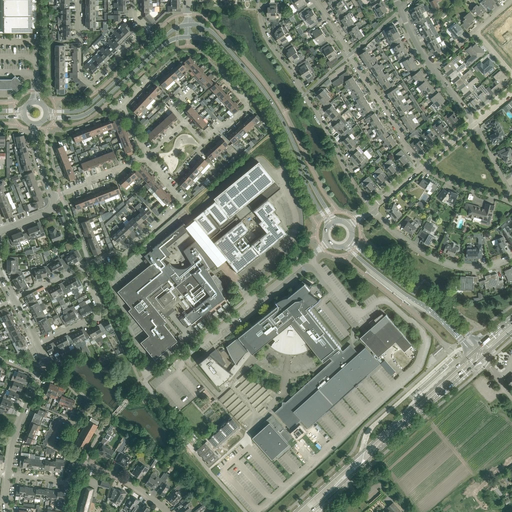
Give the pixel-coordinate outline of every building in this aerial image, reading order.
[(0,0),(0,32),(32,33),(32,28),(35,28),(35,25),(37,22),(36,21),(36,4),(36,0),(0,0)] [(304,4),(303,3),(305,1),(305,0),(298,0),(295,2),(293,4),(295,6),(297,9),(298,11),(302,8),(301,6),(304,4)] [(336,11),(347,3),(344,0),(342,0),(341,1),(340,0),(339,0),(330,6),(332,9),(334,7),(336,11)] [(388,11),(384,5),(385,4),(382,0),(378,0),(375,2),(369,5),(371,9),(375,7),(376,9),(381,16),(385,14),(384,13),(388,11)] [(440,0),(433,0),(430,2),(434,11),(439,8),(437,3),(439,1),(439,2),(440,0)] [(483,0),(480,3),(485,10),(487,8),(488,10),(490,8),(492,9),(494,7),(493,5),(495,3),(492,0),(483,0)] [(277,12),(277,9),(279,9),(279,2),(270,2),(270,7),(268,7),(268,8),(267,8),(267,12),(277,12)] [(171,6),(168,6),(168,7),(168,12),(169,12),(174,12),(174,9),(180,8),(180,3),(171,3),(171,6)] [(347,10),(350,8),(347,3),(336,11),(338,14),(336,15),(338,18),(343,15),(344,14),(343,13),(347,10)] [(416,7),(411,10),(412,12),(411,13),(413,18),(426,11),(424,7),(424,6),(423,3),(420,5),(419,3),(415,5),(416,7)] [(486,12),(482,8),(480,5),(478,6),(477,4),(473,8),(474,8),(472,10),(477,16),(479,14),(481,16),(486,12)] [(114,14),(120,14),(120,11),(126,11),(126,5),(114,5),(114,8),(117,8),(117,11),(114,11),(114,14)] [(69,6),(60,6),(60,14),(69,14),(70,14),(70,11),(69,11),(69,9),(69,6)] [(143,17),(149,15),(149,9),(152,9),(152,6),(141,7),(141,12),(143,12),(143,17)] [(305,20),(315,14),(312,10),(310,11),(309,10),(306,12),(304,9),(299,13),(304,21),(305,20)] [(416,23),(417,22),(418,25),(430,19),(429,16),(428,16),(426,11),(413,18),(416,23)] [(277,12),(267,12),(267,17),(270,17),(270,22),(276,22),(279,22),(279,19),(278,19),(276,19),(276,15),(277,15),(277,12)] [(474,18),(471,14),(469,12),(464,17),(465,19),(463,21),(464,22),(462,24),(463,25),(466,29),(470,25),(471,25),(474,22),(472,20),(474,18)] [(343,23),(351,18),(354,16),(352,13),(350,13),(344,16),(343,15),(338,18),(337,19),(339,21),(341,20),(343,23)] [(59,20),(58,21),(58,23),(70,23),(70,20),(69,20),(69,17),(70,17),(70,14),(69,14),(60,14),(60,20),(59,20)] [(317,24),(315,20),(317,18),(316,17),(317,17),(315,14),(305,20),(304,21),(307,26),(308,26),(309,26),(310,28),(317,24)] [(345,27),(343,28),(345,31),(354,24),(354,23),(351,18),(343,23),(345,27)] [(430,19),(418,25),(420,27),(419,28),(421,33),(430,28),(428,23),(432,21),(430,19)] [(86,22),(85,22),(85,25),(86,25),(86,27),(90,27),(90,30),(95,30),(96,30),(96,22),(86,22)] [(132,34),(127,28),(129,26),(124,22),(120,26),(122,28),(120,30),(127,37),(128,38),(132,34)] [(280,22),(271,26),(275,32),(275,33),(275,34),(275,33),(276,34),(275,35),(276,36),(275,36),(277,39),(285,34),(289,32),(285,26),(283,27),(282,25),(281,25),(280,22)] [(58,24),(57,24),(58,25),(58,27),(58,28),(59,29),(60,31),(69,31),(70,31),(70,28),(69,28),(69,26),(70,26),(70,23),(58,23),(58,24)] [(462,29),(459,25),(457,23),(451,28),(452,29),(450,31),(453,35),(452,35),(455,38),(458,36),(462,33),(460,31),(462,29)] [(354,24),(345,31),(347,34),(349,32),(351,35),(359,30),(356,26),(355,26),(354,24)] [(386,38),(398,32),(394,24),(385,29),(383,31),(386,38)] [(495,32),(493,34),(502,44),(506,41),(501,36),(508,29),(511,34),(511,33),(504,25),(500,28),(499,26),(498,26),(496,29),(495,29),(494,30),(495,32)] [(315,38),(323,33),(321,28),(319,30),(316,26),(309,30),(309,31),(308,32),(312,37),(314,36),(315,38)] [(424,38),(425,37),(426,40),(438,34),(434,26),(430,28),(421,33),(424,38)] [(116,30),(114,32),(124,42),(127,39),(126,38),(127,37),(120,30),(118,28),(116,30)] [(113,33),(111,35),(113,38),(119,44),(120,45),(124,42),(114,32),(113,30),(111,31),(113,33)] [(353,43),(363,36),(359,30),(351,35),(353,39),(351,40),(353,43)] [(60,31),(58,31),(58,40),(62,39),(70,39),(71,39),(71,36),(69,36),(69,34),(70,34),(70,31),(69,31),(60,31)] [(391,46),(400,40),(399,38),(400,37),(398,32),(386,38),(391,46)] [(319,44),(321,46),(323,44),(321,42),(324,40),(323,39),(325,37),(325,36),(326,36),(323,33),(315,38),(319,44)] [(284,46),(288,43),(290,43),(288,40),(286,37),(287,37),(285,34),(277,39),(280,44),(282,42),(284,46)] [(440,42),(442,41),(438,34),(426,40),(428,42),(426,43),(429,48),(438,43),(440,42)] [(121,46),(119,44),(113,38),(111,40),(109,41),(117,50),(121,46)] [(395,53),(404,48),(400,40),(391,46),(392,48),(393,48),(395,53)] [(113,54),(117,50),(109,41),(107,43),(105,45),(107,47),(113,54)] [(438,43),(429,48),(432,53),(433,52),(434,55),(438,53),(446,49),(445,46),(443,47),(440,42),(438,43)] [(330,47),(329,45),(330,45),(328,43),(319,49),(321,51),(324,49),(326,52),(325,53),(327,55),(335,50),(332,46),(330,47)] [(470,65),(479,57),(483,54),(479,49),(480,48),(476,43),(472,47),(471,45),(468,49),(472,53),(470,55),(472,57),(467,61),(470,65)] [(289,57),(297,52),(293,46),(291,44),(286,47),(289,51),(287,53),(287,54),(289,57)] [(368,52),(371,50),(370,48),(369,49),(367,46),(362,49),(364,52),(360,55),(363,59),(370,55),(368,52)] [(113,54),(107,47),(105,50),(103,47),(101,49),(109,58),(113,54)] [(403,58),(408,55),(404,48),(395,53),(397,55),(396,55),(399,60),(403,58)] [(99,50),(97,52),(97,53),(99,55),(106,61),(109,58),(101,49),(99,51),(99,50)] [(336,53),(337,53),(335,50),(327,55),(330,60),(326,62),(330,67),(338,59),(336,57),(335,56),(337,54),(336,53)] [(300,54),(299,54),(297,52),(289,57),(291,61),(293,60),(296,64),(300,61),(304,59),(301,54),(300,54)] [(106,61),(99,55),(97,57),(95,55),(93,56),(102,65),(106,61)] [(366,64),(376,57),(374,55),(371,57),(370,55),(363,59),(366,64)] [(403,62),(400,63),(402,68),(405,66),(414,62),(411,57),(410,58),(408,55),(403,58),(404,61),(403,62)] [(454,65),(461,59),(458,55),(443,68),(446,71),(447,70),(448,71),(450,70),(452,73),(457,69),(454,65)] [(102,65),(93,56),(92,58),(94,60),(92,62),(98,69),(102,65)] [(184,62),(183,63),(185,66),(184,67),(186,68),(193,61),(190,57),(184,62)] [(378,62),(377,59),(376,57),(366,64),(369,69),(370,68),(378,62)] [(495,65),(490,59),(483,65),(481,62),(476,66),(484,75),(488,71),(490,74),(495,69),(493,67),(495,65)] [(301,75),(309,69),(306,64),(308,62),(306,60),(299,65),(301,69),(299,70),(300,71),(299,71),(301,75)] [(193,61),(186,68),(187,69),(188,70),(189,69),(192,71),(197,66),(193,61)] [(381,64),(380,61),(378,62),(370,68),(373,72),(383,66),(381,64)] [(98,69),(92,62),(89,65),(87,62),(83,66),(88,71),(90,69),(94,73),(98,69)] [(414,72),(418,69),(414,62),(405,66),(408,71),(411,70),(413,72),(414,72)] [(457,80),(463,76),(460,72),(466,67),(467,69),(469,68),(464,62),(457,69),(452,73),(449,75),(452,79),(453,77),(454,79),(456,78),(457,80)] [(181,63),(177,67),(182,72),(184,71),(185,73),(183,74),(184,75),(185,77),(190,73),(188,71),(188,70),(187,69),(186,68),(184,67),(185,66),(183,63),(182,64),(181,63)] [(195,75),(205,67),(203,65),(200,68),(197,66),(192,71),(195,75)] [(376,77),(383,72),(381,69),(384,68),(383,66),(373,72),(376,77)] [(183,74),(182,72),(177,67),(174,69),(173,68),(171,70),(177,76),(180,79),(184,75),(183,74)] [(193,77),(197,81),(205,74),(203,72),(206,69),(205,67),(195,75),(193,77)] [(311,72),(309,69),(301,75),(304,79),(306,78),(309,82),(314,78),(312,76),(312,75),(311,72)] [(173,80),(177,76),(171,70),(170,71),(171,72),(168,74),(173,80)] [(419,82),(424,78),(422,76),(424,74),(420,70),(413,76),(416,81),(417,80),(419,82)] [(463,87),(469,83),(466,79),(473,73),(470,70),(463,76),(457,80),(455,82),(458,86),(459,85),(460,86),(461,85),(463,87)] [(491,90),(491,91),(495,94),(506,85),(504,83),(505,82),(506,81),(507,80),(508,79),(500,70),(497,74),(493,77),(496,80),(495,80),(496,81),(497,80),(499,83),(491,90)] [(379,81),(389,75),(387,73),(385,74),(383,72),(376,77),(379,81)] [(169,84),(173,80),(168,74),(166,77),(165,76),(163,77),(169,84)] [(197,81),(197,82),(200,86),(201,86),(212,75),(211,74),(207,77),(205,74),(197,81)] [(207,88),(213,83),(210,80),(214,77),(212,75),(201,86),(205,90),(207,88)] [(392,79),(390,77),(389,75),(379,81),(382,86),(389,81),(392,79)] [(345,88),(356,81),(352,76),(348,79),(345,81),(347,84),(344,86),(345,88)] [(11,81),(7,84),(11,88),(19,81),(17,78),(15,77),(11,81)] [(165,88),(169,84),(163,77),(161,79),(162,80),(159,82),(165,88)] [(469,95),(470,94),(474,90),(476,89),(477,88),(474,85),(479,81),(476,77),(469,83),(463,87),(461,90),(463,93),(465,92),(466,93),(467,92),(469,95)] [(422,91),(429,85),(424,78),(419,82),(416,85),(418,87),(422,91)] [(7,84),(11,81),(0,80),(0,90),(13,90),(7,84)] [(83,83),(82,81),(79,84),(78,86),(84,91),(88,87),(83,83)] [(351,91),(359,86),(356,81),(345,88),(347,90),(350,88),(351,91)] [(385,90),(389,88),(395,84),(393,82),(391,83),(389,81),(382,86),(385,90)] [(66,89),(65,89),(65,83),(56,83),(56,89),(57,89),(57,93),(59,93),(59,94),(65,94),(64,94),(66,93),(66,92),(67,91),(66,90),(66,89)] [(214,93),(221,86),(219,85),(218,86),(216,83),(210,88),(214,93)] [(161,90),(155,85),(153,87),(150,84),(148,86),(157,94),(161,90)] [(491,95),(488,91),(482,84),(478,88),(480,90),(481,90),(483,92),(478,96),(481,99),(483,97),(485,99),(486,98),(487,99),(491,95)] [(430,95),(435,91),(429,85),(422,91),(425,95),(428,93),(430,95)] [(153,99),(157,94),(148,86),(146,88),(150,91),(147,93),(153,99)] [(218,97),(223,92),(221,89),(222,88),(221,86),(214,93),(218,97)] [(351,97),(362,90),(359,86),(351,91),(353,93),(350,95),(351,97)] [(400,92),(399,90),(397,87),(387,94),(390,99),(400,92)] [(327,94),(321,88),(317,92),(319,94),(316,96),(320,101),(327,94)] [(356,100),(365,95),(362,90),(351,97),(353,99),(355,97),(357,99),(356,100)] [(483,102),(481,99),(478,96),(476,93),(474,91),(475,91),(474,90),(470,94),(472,96),(474,96),(475,98),(471,102),(475,108),(476,108),(475,107),(479,104),(479,105),(483,102)] [(434,103),(442,96),(438,92),(437,94),(435,91),(430,95),(432,97),(431,98),(434,103)] [(221,101),(228,95),(227,93),(226,94),(223,92),(218,97),(221,101)] [(403,97),(402,95),(400,92),(390,99),(393,103),(403,97)] [(153,99),(147,93),(145,96),(142,93),(140,94),(149,103),(153,99)] [(152,105),(149,103),(140,94),(139,96),(142,99),(140,102),(145,107),(148,110),(152,105)] [(325,107),(330,103),(328,101),(331,98),(327,94),(320,101),(325,107)] [(225,105),(231,100),(229,98),(230,97),(228,95),(221,101),(225,105)] [(356,107),(366,100),(363,96),(365,95),(356,100),(358,103),(355,105),(356,107)] [(434,103),(431,105),(436,112),(438,111),(440,109),(441,108),(445,105),(443,103),(445,101),(442,96),(434,103)] [(396,108),(403,103),(402,100),(404,99),(403,97),(393,103),(396,108)] [(229,110),(236,103),(234,102),(233,103),(231,100),(225,105),(229,110)] [(330,103),(325,107),(327,109),(326,111),(327,112),(326,113),(328,116),(336,109),(332,105),(331,104),(334,102),(333,100),(330,103)] [(362,109),(369,105),(366,100),(356,107),(357,109),(360,107),(362,109)] [(145,107),(140,102),(137,104),(134,101),(132,103),(141,111),(144,114),(148,110),(145,107)] [(511,101),(508,104),(502,110),(505,114),(510,110),(511,112),(511,101)] [(144,114),(141,111),(132,103),(131,104),(134,107),(132,110),(137,115),(140,118),(144,114)] [(233,114),(238,109),(239,109),(237,106),(238,105),(236,103),(229,110),(233,114)] [(399,112),(409,106),(408,104),(405,105),(403,103),(396,108),(399,112)] [(362,116),(368,112),(372,109),(369,105),(362,109),(360,111),(361,113),(361,114),(362,116)] [(188,117),(195,111),(191,106),(185,112),(188,114),(187,115),(188,117)] [(409,112),(408,109),(410,108),(409,106),(399,112),(402,116),(402,117),(408,113),(409,112)] [(341,115),(339,113),(336,109),(328,116),(334,122),(341,115)] [(193,120),(199,115),(195,111),(188,117),(190,119),(191,118),(193,120)] [(175,121),(178,118),(172,112),(168,116),(174,123),(176,122),(175,121)] [(368,124),(371,122),(378,118),(375,113),(365,119),(368,124)] [(404,122),(414,115),(412,113),(410,115),(408,113),(402,117),(402,116),(401,117),(404,122)] [(443,118),(448,123),(451,127),(454,125),(453,124),(458,120),(453,114),(451,116),(449,113),(445,117),(443,118)] [(251,117),(248,114),(246,115),(254,124),(257,127),(263,121),(257,115),(255,116),(253,115),(251,117)] [(196,126),(203,119),(199,115),(193,120),(195,123),(194,124),(196,126)] [(250,128),(254,124),(246,115),(244,117),(247,120),(245,122),(250,128)] [(341,115),(334,122),(336,124),(334,126),(335,127),(334,128),(337,131),(344,124),(347,122),(341,115)] [(407,126),(414,122),(412,119),(415,117),(414,115),(404,122),(407,126)] [(172,125),(174,123),(168,116),(164,120),(169,126),(171,124),(172,125)] [(123,123),(122,123),(120,118),(113,121),(115,126),(123,123)] [(371,129),(381,122),(378,118),(371,122),(372,125),(369,127),(371,129)] [(108,130),(105,123),(102,124),(100,119),(98,120),(102,132),(108,130)] [(201,129),(202,128),(207,124),(203,119),(196,126),(197,127),(198,126),(201,129)] [(104,136),(102,132),(98,120),(96,121),(97,125),(94,127),(97,134),(98,138),(104,136)] [(112,121),(111,122),(110,120),(105,123),(108,130),(110,129),(111,131),(108,132),(109,135),(115,133),(114,131),(115,130),(114,129),(112,125),(113,125),(112,121)] [(166,128),(169,126),(164,120),(159,124),(166,131),(167,129),(166,128)] [(250,128),(245,122),(242,125),(239,121),(238,123),(246,132),(250,128)] [(504,135),(498,123),(497,121),(491,123),(495,132),(494,132),(495,134),(490,136),(493,142),(498,140),(499,141),(503,139),(501,136),(504,135)] [(377,131),(384,127),(381,122),(371,129),(372,131),(375,129),(377,131)] [(410,131),(414,128),(420,125),(418,122),(416,124),(414,122),(407,126),(410,131)] [(437,122),(432,126),(437,132),(440,136),(443,134),(442,133),(447,129),(444,125),(442,122),(439,125),(437,122)] [(125,129),(124,127),(123,123),(115,126),(117,132),(125,129)] [(242,136),(246,132),(238,123),(236,124),(239,128),(236,130),(242,136)] [(86,138),(92,136),(87,124),(85,125),(87,130),(83,131),(86,138)] [(97,134),(94,127),(91,128),(89,124),(87,124),(92,136),(97,134)] [(164,132),(166,131),(159,124),(155,128),(160,134),(163,131),(164,132)] [(349,127),(348,128),(344,124),(337,131),(342,137),(351,129),(349,127)] [(377,138),(387,131),(384,127),(377,131),(378,134),(375,136),(377,138)] [(86,138),(83,131),(80,132),(79,128),(77,129),(81,140),(86,138)] [(158,136),(160,134),(155,128),(151,131),(157,138),(159,137),(158,136)] [(75,142),(81,140),(77,129),(74,129),(76,134),(73,135),(75,142)] [(126,132),(125,129),(117,132),(119,137),(131,132),(130,130),(126,132)] [(242,136),(236,130),(234,132),(231,129),(229,131),(237,140),(242,136)] [(351,129),(342,137),(344,139),(343,141),(344,142),(343,143),(345,146),(355,138),(355,137),(352,133),(353,132),(351,129)] [(155,140),(157,138),(151,131),(147,135),(152,141),(154,139),(155,140)] [(240,142),(237,140),(229,131),(227,132),(230,136),(228,138),(233,144),(236,146),(240,142)] [(382,140),(391,135),(389,136),(387,131),(377,138),(378,140),(381,138),(382,140)] [(426,131),(421,135),(426,141),(429,145),(432,143),(431,142),(436,138),(433,134),(431,131),(428,134),(426,131)] [(128,136),(132,135),(131,132),(119,137),(121,142),(129,139),(128,136)] [(15,143),(17,143),(25,141),(24,135),(20,136),(19,133),(13,134),(15,143)] [(384,146),(394,139),(391,135),(382,140),(383,140),(384,140),(385,142),(383,144),(384,146)] [(357,143),(356,143),(358,141),(355,138),(345,146),(351,152),(356,148),(354,146),(357,143)] [(130,143),(129,141),(129,139),(121,142),(123,148),(135,143),(134,141),(130,143)] [(217,142),(224,149),(228,145),(223,139),(220,141),(219,140),(217,142)] [(390,149),(393,147),(397,144),(394,139),(384,146),(385,148),(388,146),(390,149)] [(425,147),(422,143),(420,140),(417,143),(415,140),(414,141),(410,144),(418,154),(421,152),(420,151),(425,147)] [(15,149),(26,146),(25,141),(17,143),(17,146),(14,147),(15,149)] [(220,153),(224,149),(217,142),(216,144),(217,145),(214,147),(220,153)] [(136,145),(135,143),(123,148),(126,153),(127,153),(128,156),(133,154),(132,151),(133,150),(132,147),(136,145)] [(15,149),(14,149),(15,151),(16,155),(27,152),(26,146),(15,149)] [(56,154),(65,151),(63,146),(56,148),(57,152),(56,152),(56,154)] [(215,157),(220,153),(214,147),(212,149),(211,148),(209,150),(215,157)] [(511,164),(511,161),(511,160),(511,159),(511,156),(511,153),(511,152),(511,151),(510,147),(505,150),(505,149),(502,150),(498,152),(501,158),(503,157),(506,163),(508,166),(511,164)] [(356,148),(351,152),(353,154),(352,156),(353,157),(351,158),(354,161),(364,153),(363,152),(361,154),(358,150),(356,148)] [(217,159),(215,157),(209,150),(207,151),(208,152),(206,155),(211,161),(213,163),(217,159)] [(407,163),(410,160),(402,150),(398,153),(396,154),(399,158),(396,160),(401,167),(407,162),(407,163)] [(60,159),(67,156),(65,151),(56,154),(57,157),(59,156),(60,159)] [(116,158),(114,154),(113,151),(108,153),(111,162),(113,161),(113,160),(116,158)] [(17,160),(29,158),(27,152),(16,155),(17,160)] [(109,163),(111,162),(108,153),(102,155),(105,163),(108,161),(109,163)] [(364,153),(354,161),(360,167),(362,165),(364,167),(367,166),(365,163),(367,161),(369,159),(364,153)] [(102,164),(105,163),(102,155),(97,157),(100,166),(103,165),(102,164)] [(61,165),(69,162),(67,156),(60,159),(61,162),(60,163),(61,165)] [(98,167),(100,166),(97,157),(92,159),(95,167),(98,166),(98,167)] [(18,166),(30,163),(29,158),(17,160),(18,163),(18,166)] [(197,161),(204,168),(208,163),(202,158),(200,161),(199,160),(197,161)] [(91,168),(95,167),(92,159),(86,162),(90,170),(92,169),(91,168)] [(399,169),(396,165),(391,159),(385,163),(388,167),(386,169),(391,175),(396,171),(396,172),(399,169)] [(200,172),(204,168),(197,161),(196,163),(197,164),(194,166),(200,172)] [(64,170),(71,167),(69,162),(61,165),(61,167),(63,167),(64,170)] [(88,171),(90,170),(86,162),(81,164),(84,171),(87,170),(88,171)] [(258,162),(213,199),(215,201),(193,219),(212,243),(212,244),(213,244),(220,253),(220,254),(221,254),(228,263),(228,264),(229,263),(237,273),(236,273),(237,274),(286,233),(286,232),(286,233),(278,223),(281,221),(281,220),(280,221),(273,211),(276,209),(276,208),(275,209),(267,199),(281,188),(280,188),(258,162)] [(24,171),(31,169),(30,163),(18,166),(20,173),(24,172),(24,171)] [(145,169),(144,168),(141,165),(135,170),(139,174),(145,169)] [(191,168),(189,170),(196,176),(199,178),(203,174),(200,172),(194,166),(192,169),(191,168)] [(65,176),(73,172),(71,167),(64,170),(65,173),(64,174),(65,176)] [(385,180),(388,178),(380,168),(374,172),(376,173),(373,176),(380,184),(385,180)] [(149,173),(147,172),(145,169),(139,174),(143,179),(149,173)] [(192,180),(196,176),(189,170),(188,171),(189,172),(187,175),(192,180)] [(134,171),(133,172),(132,171),(128,175),(133,181),(135,179),(138,177),(136,175),(137,174),(135,172),(134,171)] [(24,181),(34,177),(32,172),(25,175),(26,178),(22,179),(23,182),(24,181)] [(73,172),(65,176),(66,178),(67,177),(68,181),(76,178),(73,172)] [(151,176),(150,175),(149,173),(143,179),(147,183),(154,177),(152,175),(151,176)] [(129,184),(133,181),(128,175),(125,177),(124,176),(123,177),(129,184)] [(183,176),(182,178),(188,184),(191,186),(194,182),(192,180),(187,175),(184,177),(183,176)] [(367,185),(364,187),(369,193),(374,189),(375,189),(377,187),(369,176),(364,181),(367,185)] [(26,187),(36,183),(34,177),(24,181),(26,187)] [(125,188),(129,184),(123,177),(121,179),(122,180),(119,183),(125,188)] [(155,179),(154,178),(154,177),(147,183),(151,187),(156,182),(154,180),(155,179)] [(184,189),(188,184),(182,178),(180,180),(181,181),(179,183),(184,189)] [(433,192),(437,185),(430,181),(429,183),(423,179),(421,182),(417,180),(416,183),(428,191),(429,190),(433,192)] [(156,182),(151,187),(148,190),(152,194),(154,192),(161,185),(160,184),(159,185),(156,182)] [(28,192),(38,188),(36,183),(26,187),(28,192)] [(158,196),(164,191),(162,188),(163,187),(161,185),(154,192),(158,196)] [(120,193),(117,186),(114,187),(113,186),(111,187),(115,195),(120,193)] [(109,197),(115,195),(111,187),(109,187),(110,189),(107,190),(109,197)] [(31,197),(33,196),(40,193),(38,188),(28,192),(31,197)] [(441,193),(437,197),(444,202),(447,199),(455,202),(456,199),(457,198),(459,195),(458,195),(458,194),(455,193),(453,191),(452,192),(449,191),(448,192),(444,189),(441,193)] [(103,190),(101,191),(104,199),(105,203),(111,201),(109,197),(107,190),(103,191),(103,190)] [(99,202),(96,194),(93,195),(91,191),(89,192),(93,204),(99,202)] [(99,193),(96,194),(99,202),(100,205),(105,203),(104,199),(101,191),(98,192),(99,193)] [(164,191),(158,196),(162,200),(169,194),(167,192),(166,193),(164,191)] [(88,206),(93,204),(89,192),(87,193),(88,197),(85,198),(88,206)] [(43,199),(40,193),(33,196),(35,202),(42,199),(43,199)] [(171,196),(170,195),(169,194),(162,200),(166,204),(172,199),(169,197),(171,196)] [(88,206),(85,198),(82,200),(80,195),(78,196),(83,208),(88,206)] [(77,210),(83,208),(78,196),(76,197),(78,201),(74,203),(77,210)] [(10,204),(8,199),(0,202),(0,205),(1,208),(9,205),(10,204)] [(42,201),(42,199),(35,202),(32,203),(34,206),(33,206),(33,209),(45,204),(43,201),(42,201)] [(402,215),(398,210),(399,209),(396,206),(397,205),(395,203),(393,205),(387,209),(391,215),(395,221),(402,215)] [(3,213),(13,209),(11,204),(10,204),(9,205),(1,208),(3,213)] [(490,221),(491,216),(494,206),(486,204),(485,209),(485,210),(478,208),(478,207),(471,205),(470,204),(468,204),(467,204),(466,208),(470,209),(469,213),(469,215),(469,216),(474,218),(474,217),(482,219),(481,223),(485,224),(487,225),(488,225),(489,225),(490,224),(491,223),(490,221)] [(146,206),(144,208),(142,206),(140,207),(149,217),(150,216),(149,214),(152,212),(146,206)] [(149,218),(149,217),(140,207),(138,209),(140,212),(138,214),(144,220),(146,218),(147,220),(149,218)] [(14,212),(13,209),(3,213),(5,219),(13,216),(12,213),(14,212)] [(144,220),(138,214),(136,212),(132,216),(133,217),(134,218),(140,225),(140,226),(142,224),(141,222),(144,220)] [(140,225),(134,218),(133,217),(129,221),(134,227),(137,225),(138,227),(140,225)] [(413,221),(411,224),(408,222),(410,219),(407,217),(403,224),(405,226),(403,228),(413,235),(417,228),(418,225),(413,221)] [(511,220),(509,217),(504,221),(500,226),(502,229),(507,224),(511,228),(511,220)] [(94,224),(92,219),(89,220),(80,223),(81,226),(82,225),(83,228),(94,224)] [(132,229),(134,227),(129,221),(125,225),(132,232),(133,231),(132,229)] [(431,232),(430,231),(433,225),(427,222),(424,227),(425,228),(423,231),(421,229),(418,235),(423,238),(423,239),(425,241),(424,243),(430,246),(432,241),(431,241),(433,237),(430,234),(431,232)] [(170,253),(166,248),(189,229),(184,223),(161,242),(152,249),(153,250),(151,252),(150,251),(144,256),(146,258),(143,261),(148,266),(117,291),(131,308),(128,310),(149,335),(140,342),(154,360),(177,341),(163,324),(166,322),(159,313),(161,311),(164,314),(179,302),(181,305),(180,305),(187,314),(180,320),(186,328),(217,302),(218,304),(224,298),(223,297),(226,295),(222,289),(223,288),(223,287),(223,285),(222,284),(222,282),(221,281),(220,280),(214,275),(211,276),(207,271),(210,268),(217,264),(197,240),(193,243),(183,251),(191,264),(190,265),(188,266),(186,267),(185,268),(183,268),(181,269),(179,268),(177,268),(176,268),(174,267),(172,266),(171,265),(170,263),(169,263),(166,265),(162,260),(170,253)] [(132,232),(125,225),(123,223),(119,227),(126,236),(129,234),(130,235),(132,233),(131,233),(132,232)] [(95,227),(94,224),(83,228),(84,231),(83,232),(84,234),(93,231),(96,229),(95,227)] [(45,235),(44,231),(42,227),(39,228),(38,225),(33,227),(36,235),(40,234),(41,237),(45,235)] [(124,238),(126,236),(119,227),(116,225),(112,228),(115,231),(116,233),(123,240),(123,241),(125,239),(124,238)] [(31,237),(36,235),(33,227),(28,229),(29,232),(26,233),(29,240),(32,239),(31,237)] [(53,242),(62,238),(59,232),(57,233),(55,228),(49,230),(51,235),(50,236),(53,242)] [(29,240),(26,233),(23,234),(22,231),(17,233),(20,241),(22,240),(23,242),(25,241),(29,240)] [(87,239),(95,236),(93,231),(84,234),(85,237),(86,236),(87,239)] [(20,241),(17,233),(12,235),(13,238),(10,239),(12,246),(15,245),(16,246),(21,244),(20,241)] [(123,240),(116,233),(110,238),(114,246),(120,241),(121,242),(123,240)] [(88,245),(97,241),(95,236),(87,239),(89,242),(87,243),(88,245)] [(495,244),(499,254),(506,251),(504,246),(507,245),(506,243),(504,239),(503,237),(497,239),(499,243),(495,244)] [(99,247),(102,246),(100,240),(97,241),(88,245),(89,247),(90,247),(92,250),(99,247)] [(445,247),(444,252),(447,253),(450,254),(450,255),(454,256),(456,252),(456,251),(458,252),(460,247),(455,246),(455,247),(451,246),(451,245),(446,243),(445,247)] [(467,248),(466,248),(466,254),(466,255),(467,255),(467,258),(473,258),(473,257),(478,257),(478,258),(482,258),(482,248),(482,245),(477,245),(477,248),(472,248),(472,246),(471,245),(468,246),(467,246),(467,248)] [(99,247),(92,250),(94,257),(97,256),(96,254),(101,252),(99,247)] [(70,255),(74,263),(79,260),(77,258),(80,256),(77,250),(72,252),(73,254),(70,255)] [(70,255),(68,257),(66,254),(64,255),(63,254),(60,256),(62,258),(61,258),(65,265),(68,263),(69,266),(74,263),(70,255)] [(17,257),(15,257),(10,257),(10,260),(7,260),(7,265),(16,266),(16,260),(17,260),(17,257)] [(61,258),(60,258),(59,257),(53,260),(55,264),(59,271),(64,268),(62,266),(65,265),(61,258)] [(55,264),(53,265),(51,262),(47,264),(47,266),(50,273),(53,271),(54,274),(59,271),(55,264)] [(16,271),(16,266),(7,265),(7,271),(13,271),(13,275),(20,273),(22,272),(22,271),(21,271),(16,271)] [(46,274),(50,273),(47,266),(39,267),(40,269),(42,277),(47,276),(46,274)] [(40,269),(37,270),(36,267),(31,268),(33,277),(36,276),(36,279),(42,277),(40,269)] [(24,279),(21,275),(20,273),(13,275),(15,278),(12,279),(15,284),(24,279)] [(505,288),(504,284),(502,280),(499,281),(497,273),(491,275),(490,274),(485,276),(486,280),(484,280),(485,285),(486,288),(495,285),(495,287),(496,287),(497,290),(500,289),(505,288)] [(466,290),(473,291),(474,286),(472,286),(472,283),(473,283),(473,277),(469,277),(469,278),(467,278),(467,277),(461,276),(460,284),(459,284),(459,286),(458,290),(466,291),(466,290)] [(78,288),(82,285),(79,280),(77,282),(75,278),(70,281),(79,297),(81,296),(79,292),(79,290),(78,288)] [(28,287),(26,283),(24,279),(15,284),(18,289),(20,288),(22,290),(28,287)] [(79,297),(70,281),(65,283),(67,287),(64,288),(67,293),(71,291),(73,294),(74,294),(75,296),(71,298),(73,300),(76,298),(79,297)] [(312,295),(308,292),(313,284),(303,281),(303,285),(292,294),(291,294),(288,297),(285,298),(282,299),(279,300),(277,302),(275,301),(278,305),(227,346),(231,355),(236,363),(229,371),(224,366),(226,364),(222,358),(219,361),(210,354),(207,356),(207,357),(200,363),(218,386),(219,385),(224,382),(226,385),(227,386),(230,383),(229,381),(252,353),(253,354),(273,338),(275,341),(273,344),(274,343),(276,345),(279,347),(282,348),(284,349),(287,349),(287,348),(291,348),(291,350),(294,350),(296,350),(300,349),(303,348),(305,346),(306,347),(305,344),(308,342),(323,362),(329,357),(332,361),(286,402),(283,402),(282,406),(275,412),(291,430),(291,429),(300,421),(307,429),(308,428),(309,429),(309,428),(308,427),(379,363),(380,364),(381,364),(365,346),(358,353),(350,344),(348,346),(343,351),(309,309),(321,300),(320,299),(318,301),(315,298),(312,295)] [(67,293),(64,288),(64,287),(61,289),(59,285),(54,288),(64,304),(65,303),(64,301),(63,299),(64,297),(62,295),(66,292),(67,293)] [(64,304),(54,288),(49,290),(51,293),(48,295),(51,301),(56,298),(57,301),(58,301),(59,301),(61,305),(64,304)] [(37,294),(38,293),(36,290),(24,297),(27,302),(29,304),(41,298),(40,297),(37,299),(35,296),(35,295),(37,294)] [(84,301),(83,301),(81,297),(80,298),(88,315),(93,312),(91,308),(94,307),(91,302),(87,304),(85,301),(84,301)] [(32,312),(45,305),(43,303),(42,302),(39,304),(37,300),(41,298),(29,304),(30,307),(29,307),(32,312)] [(83,317),(88,315),(80,298),(77,299),(79,303),(79,305),(74,307),(75,308),(76,310),(78,313),(78,315),(81,313),(83,317)] [(66,309),(65,307),(64,304),(61,305),(64,310),(63,310),(63,312),(64,314),(60,316),(63,322),(65,320),(67,324),(73,321),(66,309)] [(45,309),(46,307),(45,305),(32,312),(35,317),(37,319),(49,313),(48,312),(47,313),(45,309)] [(5,321),(13,317),(12,315),(13,315),(11,311),(9,312),(6,307),(0,310),(3,316),(2,316),(5,321)] [(76,310),(75,308),(71,311),(69,308),(68,308),(66,309),(73,321),(77,318),(75,315),(78,313),(76,310)] [(47,319),(45,315),(49,313),(37,319),(38,322),(40,327),(54,319),(59,317),(58,316),(54,318),(53,317),(51,318),(50,317),(47,319)] [(361,337),(378,357),(404,335),(390,320),(386,314),(384,316),(383,313),(377,317),(377,318),(375,319),(374,319),(369,323),(372,327),(361,337)] [(8,326),(15,323),(13,320),(14,319),(13,317),(5,321),(8,326)] [(346,330),(350,326),(343,317),(339,320),(343,324),(338,328),(341,332),(343,330),(345,333),(347,331),(346,330)] [(54,323),(53,322),(55,321),(54,319),(40,327),(43,332),(44,332),(45,334),(53,330),(51,325),(53,324),(54,323)] [(115,333),(108,321),(103,323),(103,324),(101,325),(106,333),(110,331),(111,333),(113,334),(115,333)] [(7,333),(19,327),(17,325),(16,326),(15,323),(8,326),(5,328),(7,333)] [(99,326),(93,329),(100,341),(102,340),(103,338),(102,336),(105,334),(106,333),(101,325),(99,326)] [(10,338),(13,336),(20,333),(18,330),(20,329),(19,327),(7,333),(10,338)] [(100,341),(93,329),(88,331),(89,332),(86,333),(89,338),(91,341),(95,339),(96,342),(98,342),(100,341)] [(89,338),(86,333),(84,334),(82,330),(77,333),(83,345),(83,346),(85,348),(86,350),(88,349),(85,344),(86,344),(86,342),(85,340),(89,338)] [(16,342),(24,337),(23,335),(22,336),(20,333),(13,336),(16,342)] [(73,338),(70,339),(73,344),(75,348),(79,346),(81,346),(82,346),(83,345),(77,333),(71,336),(73,338)] [(24,337),(16,342),(19,347),(20,346),(22,349),(27,346),(25,343),(27,342),(26,339),(25,339),(24,337)] [(73,344),(70,339),(68,341),(66,337),(61,339),(68,353),(70,357),(72,356),(69,351),(69,350),(70,349),(69,346),(73,344)] [(57,345),(55,346),(59,355),(64,352),(65,353),(66,352),(67,354),(68,353),(61,339),(56,342),(57,345)] [(51,345),(46,348),(55,365),(59,365),(56,359),(55,358),(56,357),(59,355),(55,346),(55,347),(53,348),(51,345)] [(383,367),(383,366),(381,364),(370,374),(372,376),(383,367)] [(27,376),(18,372),(16,376),(13,375),(11,380),(14,382),(19,384),(20,383),(18,383),(19,380),(21,381),(21,380),(24,382),(27,376)] [(273,398),(267,388),(244,373),(240,378),(235,381),(233,385),(241,390),(242,392),(247,395),(252,404),(256,407),(257,410),(260,412),(262,411),(265,406),(264,403),(269,400),(273,398)] [(23,385),(19,384),(14,382),(12,386),(10,385),(8,390),(16,393),(14,392),(15,390),(17,391),(17,390),(21,391),(23,385)] [(50,397),(55,385),(50,383),(46,395),(50,397)] [(55,398),(59,387),(55,385),(50,397),(55,398)] [(64,389),(59,387),(55,398),(59,400),(61,396),(64,389)] [(235,392),(231,388),(219,399),(222,403),(235,392)] [(16,393),(8,390),(6,389),(2,399),(3,399),(12,403),(12,402),(10,402),(11,399),(13,400),(13,399),(17,401),(19,395),(16,393)] [(66,397),(61,396),(59,400),(58,402),(58,403),(57,405),(60,406),(61,403),(63,404),(66,397)] [(67,408),(70,399),(66,397),(63,404),(62,407),(67,408)] [(9,409),(12,403),(3,399),(1,404),(0,403),(0,409),(4,411),(5,410),(3,410),(4,407),(6,408),(6,407),(9,409)] [(71,410),(73,406),(75,401),(70,399),(67,408),(71,410)] [(48,413),(41,410),(37,408),(35,413),(44,416),(46,417),(48,413)] [(42,421),(44,416),(35,413),(33,417),(42,421)] [(252,437),(273,460),(273,459),(274,458),(276,456),(279,459),(278,459),(279,459),(281,457),(284,454),(285,453),(286,453),(289,450),(290,449),(292,447),(288,442),(293,438),(289,434),(272,415),(263,423),(254,431),(256,434),(253,437),(252,437)] [(40,426),(42,421),(33,417),(31,422),(40,426)] [(212,437),(210,439),(217,447),(240,426),(233,418),(230,420),(227,422),(227,423),(223,427),(222,427),(219,429),(220,430),(215,434),(214,433),(212,436),(212,437)] [(83,451),(90,438),(97,425),(88,420),(74,446),(83,451)] [(38,430),(40,426),(31,422),(29,426),(38,430)] [(41,431),(38,430),(29,426),(27,431),(37,435),(39,436),(41,431)] [(109,428),(101,442),(105,444),(112,432),(111,431),(113,427),(112,427),(110,426),(110,427),(109,428)] [(35,439),(37,435),(27,431),(26,435),(35,439)] [(33,444),(35,439),(26,435),(24,440),(33,444)] [(117,455),(114,459),(119,462),(119,464),(122,465),(124,465),(126,466),(129,462),(130,460),(129,460),(128,457),(128,456),(125,454),(126,453),(124,452),(127,445),(126,444),(127,444),(128,444),(129,442),(129,441),(129,440),(124,438),(117,451),(119,452),(117,455)] [(217,455),(215,452),(214,453),(212,451),(213,450),(210,447),(209,448),(207,446),(208,445),(205,442),(197,450),(200,452),(199,453),(202,456),(202,455),(204,457),(203,458),(206,461),(207,460),(209,462),(208,463),(211,466),(219,458),(216,456),(217,455)] [(109,458),(113,451),(103,445),(98,453),(102,455),(102,454),(109,458)] [(24,455),(24,456),(21,455),(20,463),(23,463),(22,467),(26,468),(28,468),(28,467),(29,456),(24,455)] [(63,468),(64,462),(64,460),(56,459),(56,461),(56,462),(55,471),(60,471),(60,468),(63,468)] [(144,475),(147,471),(149,468),(143,464),(140,467),(137,465),(135,468),(134,468),(134,470),(132,473),(138,478),(142,473),(144,475)] [(160,479),(156,476),(152,473),(145,484),(152,488),(153,486),(156,488),(159,484),(164,476),(162,476),(160,479)] [(163,496),(166,492),(169,487),(165,484),(167,481),(165,480),(169,475),(166,473),(164,476),(159,484),(161,485),(157,492),(163,496)] [(109,489),(111,483),(102,480),(100,486),(109,489)] [(465,494),(474,489),(472,486),(463,491),(461,493),(463,496),(465,495),(465,494)] [(24,497),(25,488),(20,487),(19,490),(16,490),(15,499),(18,500),(19,497),(24,497)] [(91,502),(92,497),(95,489),(85,487),(81,500),(91,502)] [(108,497),(110,499),(110,500),(113,502),(114,501),(119,503),(118,505),(119,506),(120,504),(124,497),(127,493),(121,489),(120,491),(116,489),(113,494),(110,492),(108,497)] [(178,491),(177,492),(174,490),(169,495),(172,497),(169,501),(174,505),(181,498),(180,498),(183,495),(183,494),(179,491),(178,491)] [(64,505),(65,502),(65,496),(62,496),(63,492),(58,492),(57,501),(61,502),(61,505),(64,505)] [(134,511),(137,509),(134,507),(139,501),(132,496),(126,505),(123,509),(127,511),(126,511),(134,511)] [(503,499),(506,505),(511,502),(508,496),(503,499)] [(188,511),(186,508),(188,507),(192,504),(188,499),(185,501),(184,502),(182,503),(184,506),(177,511),(178,511),(188,511)] [(95,503),(91,502),(81,500),(78,511),(88,511),(89,510),(93,511),(95,503)] [(401,511),(397,507),(393,503),(388,508),(390,510),(387,511),(401,511)]
